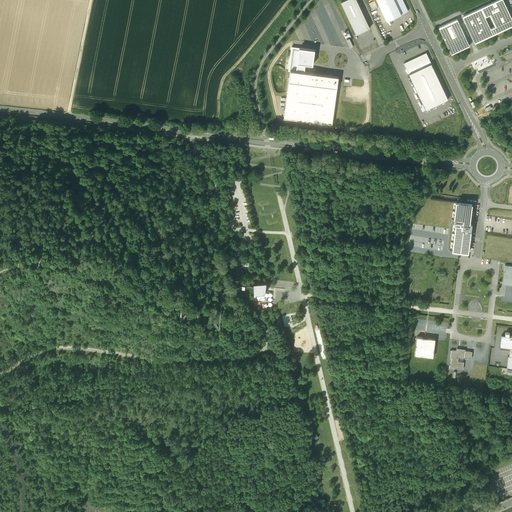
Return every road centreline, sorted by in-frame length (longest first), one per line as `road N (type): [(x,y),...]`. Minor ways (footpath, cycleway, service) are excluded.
road 1 (tertiary): [(473,166),(0,114)]
road 2 (track): [(260,352),(173,358),(52,348),(0,373)]
road 3 (tertiary): [(485,154),(413,0)]
road 4 (track): [(66,121),(90,0)]
